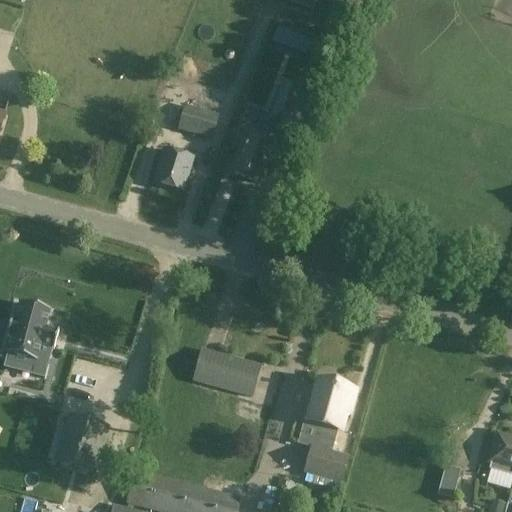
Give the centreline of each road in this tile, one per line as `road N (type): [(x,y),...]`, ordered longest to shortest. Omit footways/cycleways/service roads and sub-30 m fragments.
road 1 (tertiary): [(511,335),(0,196)]
road 2 (unknown): [(177,244),(117,445),(73,511)]
